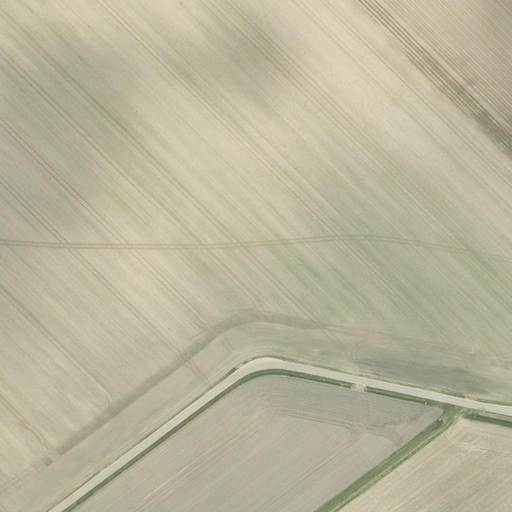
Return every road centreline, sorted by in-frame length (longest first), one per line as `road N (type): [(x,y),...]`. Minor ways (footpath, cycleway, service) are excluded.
road 1 (track): [(469,404),(262,364),(54,511)]
road 2 (track): [(461,418),(336,511)]
